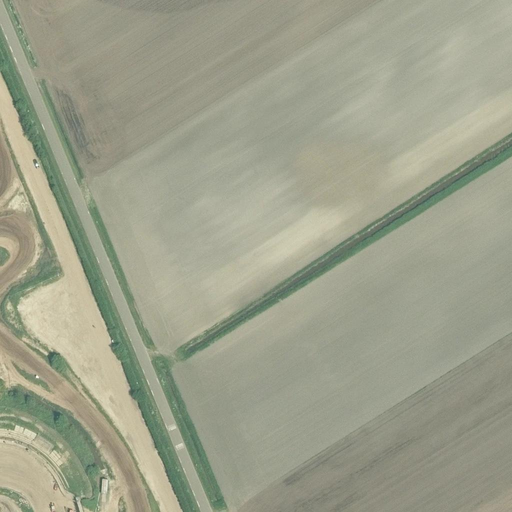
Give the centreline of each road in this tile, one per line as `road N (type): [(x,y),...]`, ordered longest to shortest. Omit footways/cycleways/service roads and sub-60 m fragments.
road 1 (unclassified): [(205,511),(0,12)]
road 2 (unknown): [(173,511),(103,354)]
